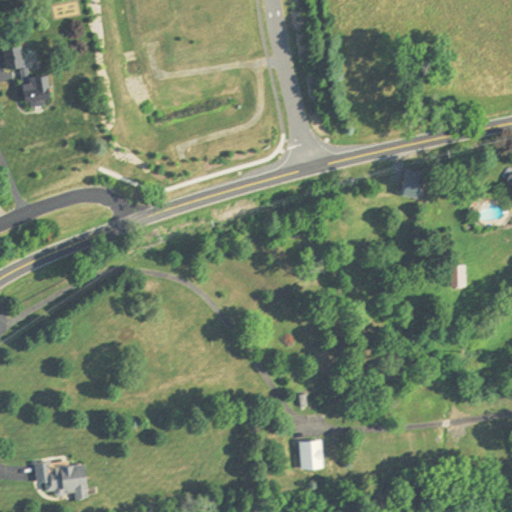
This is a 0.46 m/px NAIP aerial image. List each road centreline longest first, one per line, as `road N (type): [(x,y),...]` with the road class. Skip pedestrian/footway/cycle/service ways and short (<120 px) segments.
road 1 (primary): [(0,281),(134,220),(319,166),(511,123)]
road 2 (residential): [(0,226),(91,196),(113,199),(134,220)]
